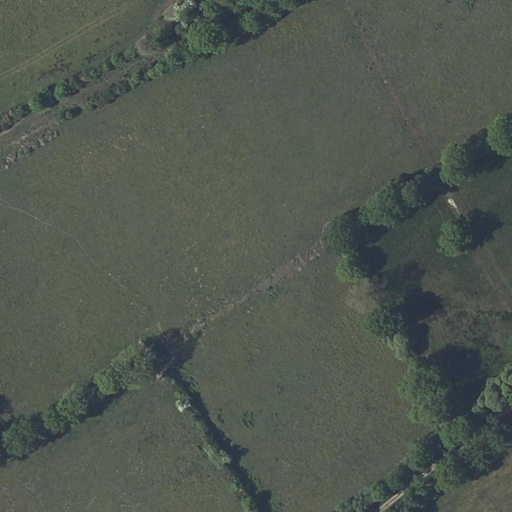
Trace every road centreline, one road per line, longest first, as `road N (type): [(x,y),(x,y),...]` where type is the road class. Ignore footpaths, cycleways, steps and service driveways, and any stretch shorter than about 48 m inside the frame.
road 1 (track): [(0,135),(261,0)]
road 2 (track): [(511,407),(376,511)]
